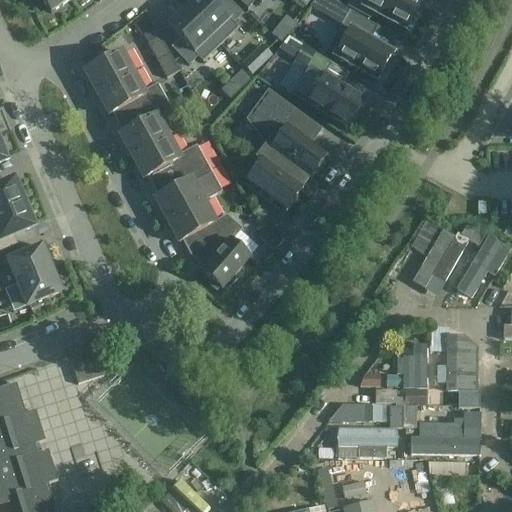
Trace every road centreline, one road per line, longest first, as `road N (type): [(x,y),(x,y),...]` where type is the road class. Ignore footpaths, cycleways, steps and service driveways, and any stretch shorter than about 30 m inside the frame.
road 1 (residential): [(130,326),(181,358),(197,359),(225,343),(359,174),(465,0)]
road 2 (unclassified): [(237,511),(394,319),(473,318),(486,336),(488,429),(495,452),(511,467)]
road 3 (residential): [(130,326),(162,295),(168,272),(48,59)]
road 4 (residential): [(13,75),(130,326)]
